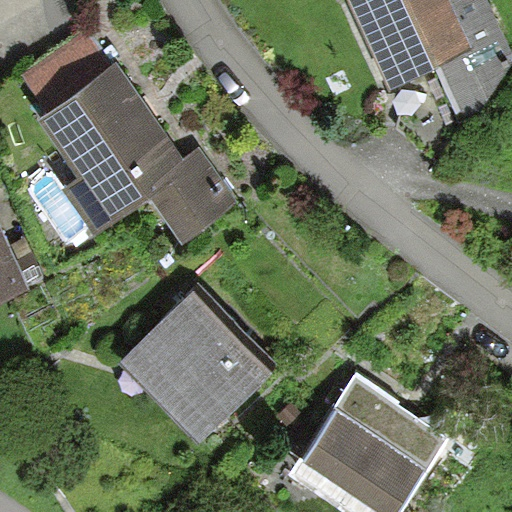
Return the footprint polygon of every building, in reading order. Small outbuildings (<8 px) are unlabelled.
[(458,100),(477,92),(504,56),(480,0),(356,0),(384,65),(434,44),(458,100)] [(76,35),(22,70),(79,158),(65,168),(90,207),(146,171),(177,220),(225,189),(195,142),(176,154),(111,53),(95,63),(76,35)] [(0,290),(17,283),(0,240),(0,290)] [(262,363),(188,289),(120,356),(194,430),(262,363)] [(377,507),(432,429),(353,374),(298,451),(377,507)]
